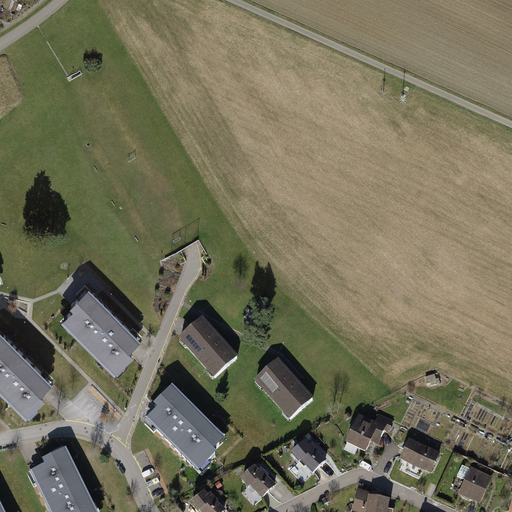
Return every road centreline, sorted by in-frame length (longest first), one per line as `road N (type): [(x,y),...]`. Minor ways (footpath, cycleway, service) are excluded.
road 1 (residential): [(189,245),(194,260),(179,301),(114,445)]
road 2 (residential): [(287,509),(353,474),(436,511)]
road 3 (residential): [(114,445),(64,425),(0,439)]
